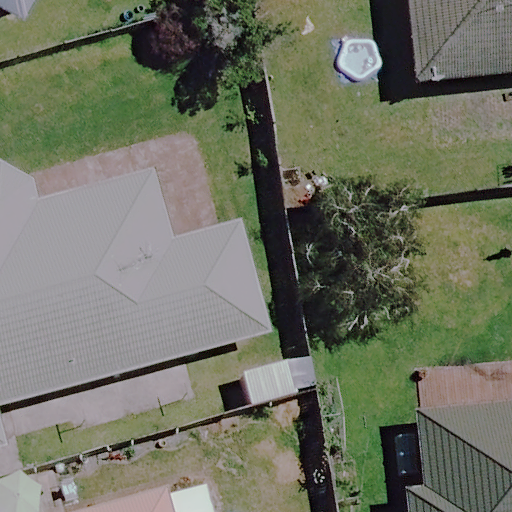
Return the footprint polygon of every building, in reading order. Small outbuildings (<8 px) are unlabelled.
[(0,0),(0,20),(21,32),(37,0),(0,0)] [(511,0),(406,0),(419,99),(511,86),(511,0)] [(27,221),(15,177),(0,181),(0,411),(263,343),(236,240),(166,258),(148,189),(27,221)] [(511,511),(511,410),(396,419),(402,511),(511,511)] [(215,511),(210,494),(143,511),(215,511)]
